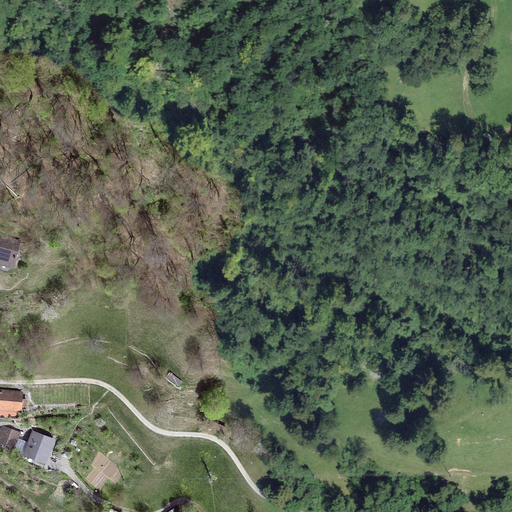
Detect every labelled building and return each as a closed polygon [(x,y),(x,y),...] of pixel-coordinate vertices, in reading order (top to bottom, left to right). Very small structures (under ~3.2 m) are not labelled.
[(21,243),(2,237),(0,244),(0,264),(14,268),(21,243)] [(24,392),(0,391),(0,409),(24,410),(24,392)] [(224,436),(228,429),(211,422),(208,429),(224,436)] [(19,432),(1,427),(0,429),(0,442),(14,446),(19,432)] [(56,437),(35,429),(25,455),(46,463),(56,437)]
